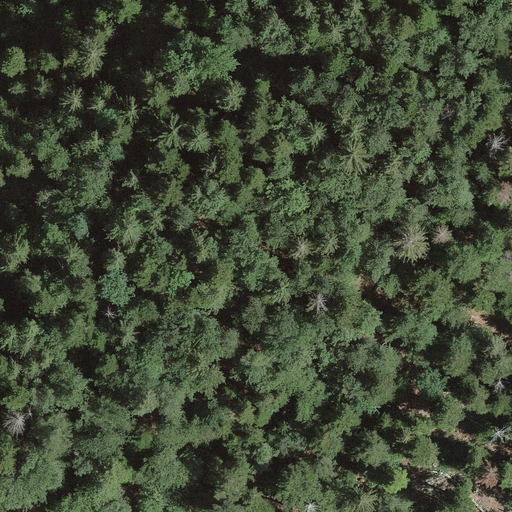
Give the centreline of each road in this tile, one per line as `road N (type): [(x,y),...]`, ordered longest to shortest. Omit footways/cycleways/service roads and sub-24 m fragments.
road 1 (primary): [(0,343),(511,69)]
road 2 (track): [(0,317),(26,260),(273,0)]
